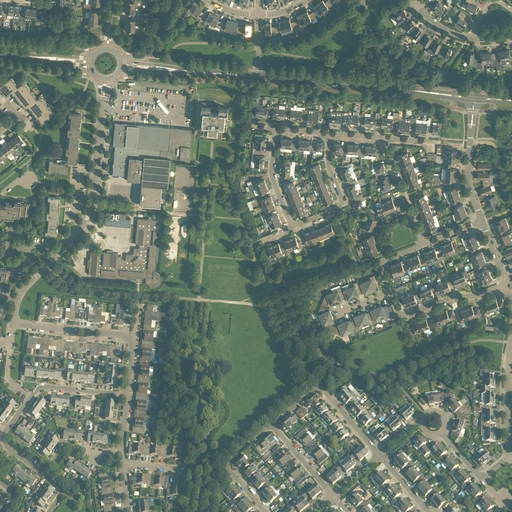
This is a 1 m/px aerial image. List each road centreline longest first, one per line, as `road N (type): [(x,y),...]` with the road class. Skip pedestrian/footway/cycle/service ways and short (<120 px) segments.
road 1 (secondary): [(473,98),(257,77)]
road 2 (residential): [(55,255),(93,206),(103,98)]
road 3 (residential): [(390,294),(402,315),(507,285)]
road 4 (residential): [(481,222),(468,181),(473,98)]
road 5 (residential): [(292,229),(341,204),(329,135)]
road 6 (residential): [(132,340),(12,323)]
road 7 (residential): [(265,511),(228,462),(271,424)]
